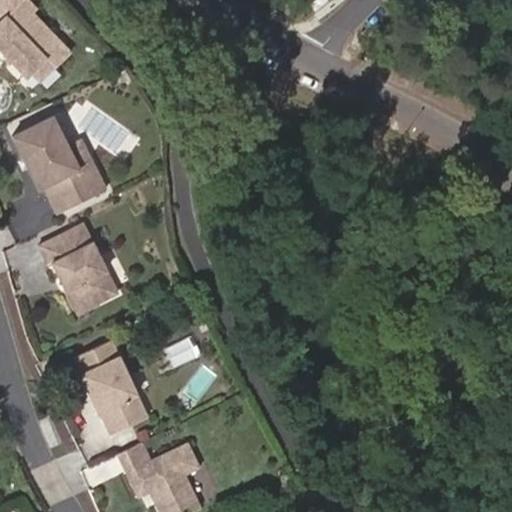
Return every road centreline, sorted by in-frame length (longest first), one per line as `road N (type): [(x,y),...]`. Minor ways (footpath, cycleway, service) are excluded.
road 1 (residential): [(311,57),(364,90),(480,140),(511,166)]
road 2 (residential): [(0,344),(31,444),(68,511)]
